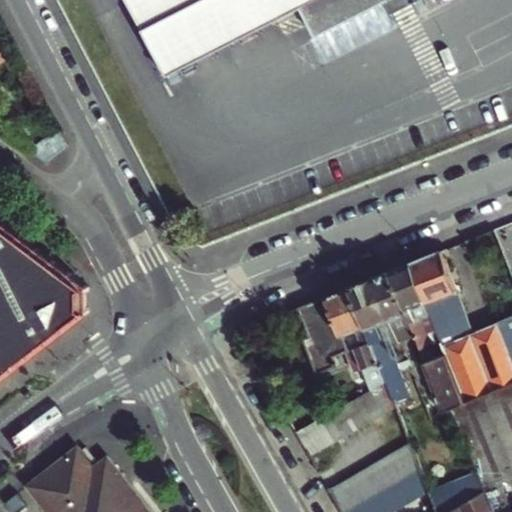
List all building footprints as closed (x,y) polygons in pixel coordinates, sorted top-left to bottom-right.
[(130,0),(170,77),(304,8),(319,37),(386,2),(389,0),(130,0)] [(415,0),(389,0),(386,2),(394,15),(417,2),(415,0)] [(57,128),(31,148),(47,161),(67,146),(57,128)] [(87,286),(0,219),(0,380),(88,312),(87,286)] [(412,264),(432,316),(438,331),(441,341),(447,355),(465,403),(511,383),(511,353),(500,322),(475,331),(444,251),(412,264)] [(391,272),(413,330),(426,364),(447,355),(441,341),(427,347),(423,337),(430,335),(424,320),(432,316),(412,264),(391,272)] [(352,288),(381,363),(388,382),(396,403),(413,397),(391,338),(413,330),(391,272),(352,288)] [(365,370),(381,363),(352,288),(299,309),(309,337),(304,339),(317,374),(340,366),(337,358),(357,350),(365,370)] [(438,331),(432,316),(424,320),(430,335),(438,331)] [(447,355),(426,364),(440,413),(452,408),(465,403),(447,355)] [(388,382),(326,416),(340,441),(398,409),(396,403),(388,382)] [(511,383),(465,403),(452,408),(478,472),(486,490),(489,497),(511,486),(511,383)] [(348,511),(422,471),(412,444),(330,490),(343,511),(348,511)] [(79,446),(28,486),(48,511),(151,511),(109,457),(95,467),(79,446)] [(394,511),(430,492),(422,471),(348,511),(394,511)] [(447,511),(486,490),(478,472),(431,493),(437,511),(447,511)] [(489,497),(486,490),(447,511),(495,511),(492,505),(489,497)] [(511,511),(511,509),(508,499),(492,505),(495,511),(511,511)]
